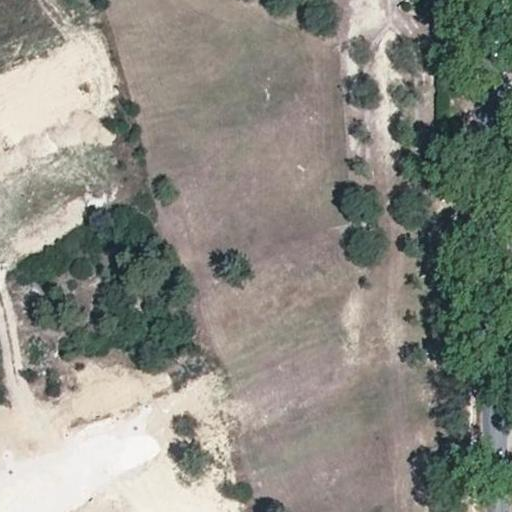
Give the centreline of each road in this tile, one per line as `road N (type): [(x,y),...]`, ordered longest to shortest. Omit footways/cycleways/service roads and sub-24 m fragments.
road 1 (tertiary): [(498,0),(496,511)]
road 2 (residential): [(6,511),(192,405)]
road 3 (residential): [(0,102),(148,36)]
